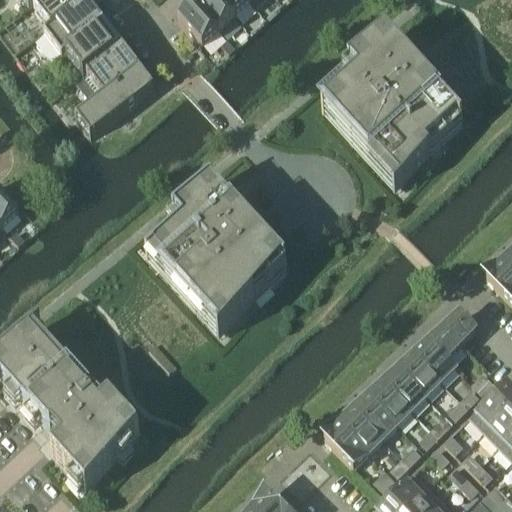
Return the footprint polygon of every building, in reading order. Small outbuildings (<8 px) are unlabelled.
[(17,0),(28,14),(32,10),(44,0),(17,0)] [(49,32),(84,6),(79,0),(44,0),(32,10),(49,32)] [(511,87),(511,0),(432,0),(363,58),(366,61),(376,72),(361,85),(360,84),(358,86),(324,117),(321,119),(335,135),(245,218),(235,206),(229,212),(221,203),(213,195),(208,189),(175,219),(172,222),(132,254),(166,291),(130,323),(154,349),(154,348),(176,372),(175,373),(187,385),(302,280),(392,196),(399,205),(464,132),(469,126),(511,87)] [(218,37),(234,23),(213,0),(205,0),(194,11),(218,37)] [(213,0),(234,23),(249,9),(250,8),(242,0),(213,0)] [(255,15),(270,0),(242,0),(250,8),(249,9),(255,15)] [(61,60),(102,29),(84,6),(49,32),(43,37),(61,60)] [(201,53),(218,37),(194,11),(177,26),(201,53)] [(86,80),(121,53),(102,29),(61,60),(80,85),(86,80)] [(228,61),(235,55),(226,46),(220,51),(228,61)] [(103,103),(138,76),(121,53),(86,80),(103,103)] [(90,144),(153,95),(138,76),(103,103),(75,125),(90,144)] [(18,220),(17,219),(0,199),(0,233),(1,235),(18,220)] [(18,253),(24,247),(16,238),(10,243),(18,253)] [(511,264),(504,273),(503,273),(511,282),(511,264)] [(511,282),(503,273),(504,273),(501,270),(485,286),(487,288),(485,291),(489,295),(492,292),(511,312),(511,282)] [(471,329),(468,331),(459,322),(431,350),(430,351),(446,366),(475,338),(472,335),(475,333),(471,329)] [(30,343),(40,334),(38,332),(0,364),(0,386),(51,442),(52,441),(62,452),(51,462),(86,500),(137,441),(108,409),(99,418),(30,343)] [(169,378),(176,372),(154,348),(148,355),(169,378)] [(430,351),(431,350),(428,348),(413,362),(440,389),(455,374),(446,366),(430,351)] [(425,404),(440,389),(413,362),(399,377),(425,404)] [(411,418),(425,404),(399,377),(384,391),(411,418)] [(481,401),(490,392),(480,382),(471,391),(481,401)] [(396,432),(411,418),(384,391),(370,406),(396,432)] [(508,394),(505,396),(501,392),(469,424),(484,439),(511,411),(511,403),(508,399),(510,397),(508,394)] [(466,416),(476,406),(468,398),(458,408),(466,416)] [(382,447),(396,432),(370,406),(355,420),(382,447)] [(456,425),(466,416),(458,408),(449,418),(456,425)] [(511,411),(484,439),(498,454),(511,440),(511,411)] [(367,461),(382,447),(355,420),(341,434),(367,461)] [(437,445),(447,435),(439,427),(429,437),(437,445)] [(341,434),(339,431),(323,447),(325,449),(323,451),(327,456),(330,453),(352,476),(367,461),(341,434)] [(427,454),(437,445),(429,437),(420,446),(427,454)] [(511,440),(498,454),(511,467),(511,440)] [(452,460),(460,452),(451,442),(443,450),(452,460)] [(408,473),(418,464),(410,456),(400,465),(408,473)] [(439,473),(446,465),(437,456),(429,464),(439,473)] [(472,480),(480,472),(470,462),(463,470),(472,480)] [(399,483),(408,473),(400,465),(391,475),(399,483)] [(482,489),(490,482),(480,472),(472,480),(482,489)] [(459,493),(466,486),(457,476),(449,484),(459,493)] [(384,497),(394,488),(384,478),(374,487),(384,497)] [(410,511),(426,497),(411,482),(380,511),(410,511)] [(468,503),(476,495),(466,486),(459,493),(468,503)] [(498,511),(506,504),(496,494),(488,502),(498,511)] [(439,511),(440,511),(426,497),(410,511),(439,511)] [(279,511),(275,507),(277,505),(273,501),(270,503),(268,501),(257,511),(279,511)] [(483,511),(497,511),(498,511),(488,502),(481,510),(483,511)]
